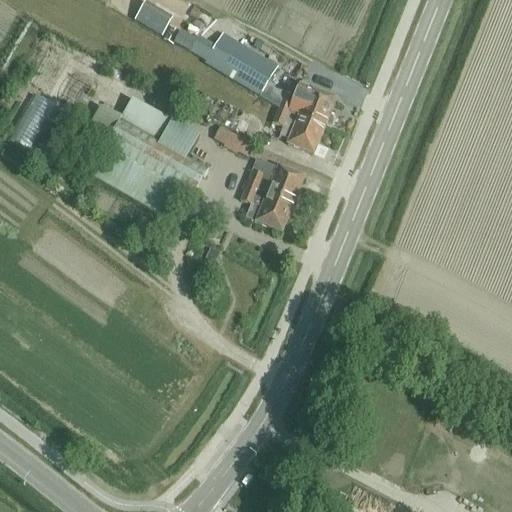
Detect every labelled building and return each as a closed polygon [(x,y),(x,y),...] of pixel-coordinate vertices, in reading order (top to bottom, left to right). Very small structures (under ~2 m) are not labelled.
[(137,20),(163,37),(173,22),(147,5),(137,20)] [(170,30),(163,42),(173,47),(174,46),(180,35),(180,34),(170,29),(170,30)] [(174,46),(190,55),(196,44),(180,35),(174,46)] [(196,44),(190,55),(206,63),(205,64),(259,98),(259,99),(278,110),(278,111),(324,129),(336,102),(309,91),(299,87),(294,100),(266,88),(277,70),(222,37),(212,53),(196,44)] [(73,78),(60,101),(79,112),(92,89),(73,78)] [(188,88),(179,107),(253,145),(260,131),(241,121),(242,116),(188,88)] [(121,120),(101,110),(83,143),(72,162),(91,173),(89,177),(167,220),(180,197),(190,203),(209,171),(190,160),(190,159),(149,137),(159,118),(131,102),(121,120)] [(283,130),(279,138),(289,142),(287,147),(313,157),(324,129),(278,111),(278,110),(272,125),(283,130)] [(190,159),(198,140),(159,118),(149,137),(190,159)] [(226,148),(232,136),(220,129),(213,141),(226,148)] [(240,203),(244,205),(241,212),(248,215),(245,220),(282,235),(304,179),(278,169),(276,173),(256,164),(252,173),(240,203)]
